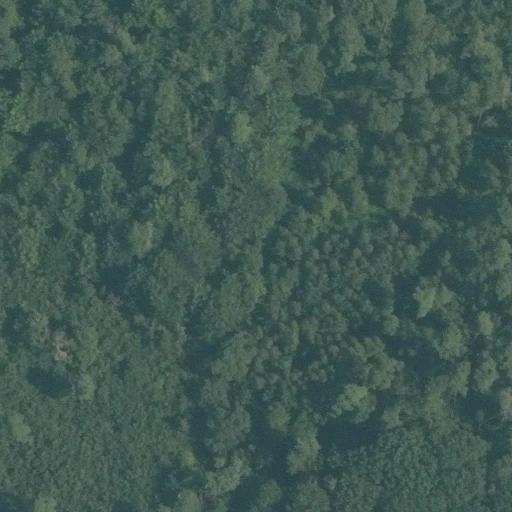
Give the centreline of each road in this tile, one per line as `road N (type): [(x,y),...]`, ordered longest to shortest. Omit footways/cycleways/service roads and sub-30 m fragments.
road 1 (track): [(270,0),(511,59)]
road 2 (track): [(0,154),(82,0)]
